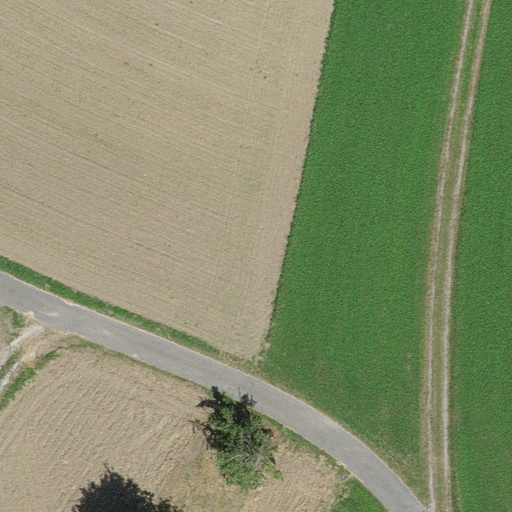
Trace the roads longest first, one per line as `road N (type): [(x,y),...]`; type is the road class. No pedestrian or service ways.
road 1 (track): [(427,511),(439,251),(473,0)]
road 2 (track): [(310,419),(0,277)]
road 3 (residential): [(403,511),(310,419)]
